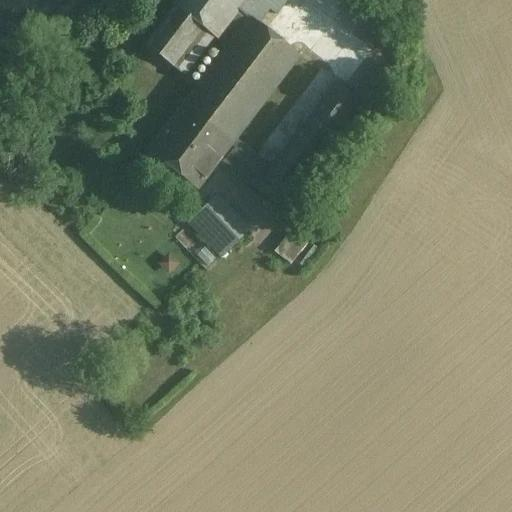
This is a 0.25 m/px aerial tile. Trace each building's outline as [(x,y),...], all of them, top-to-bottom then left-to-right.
[(176,0),(170,9),(173,12),(198,31),(213,42),(215,44),(239,14),(249,0),(176,0)] [(249,0),(239,14),(250,23),(255,27),(267,13),(272,16),(284,0),(249,0)] [(173,12),(142,51),(167,71),(198,31),(173,12)] [(239,14),(215,44),(226,53),(250,23),(239,14)] [(226,53),(183,109),(230,146),(297,60),(255,27),(250,23),(226,53)] [(198,31),(167,71),(181,82),(213,42),(198,31)] [(269,172),(255,190),(279,208),(358,106),(334,88),(269,172)] [(230,146),(183,109),(145,158),(192,195),(230,146)] [(269,172),(238,148),(224,166),(255,190),(269,172)] [(246,235),(214,200),(187,226),(218,260),(246,235)] [(311,236),(296,224),(272,255),(288,267),(311,236)] [(157,263),(164,273),(177,263),(170,253),(157,263)]
